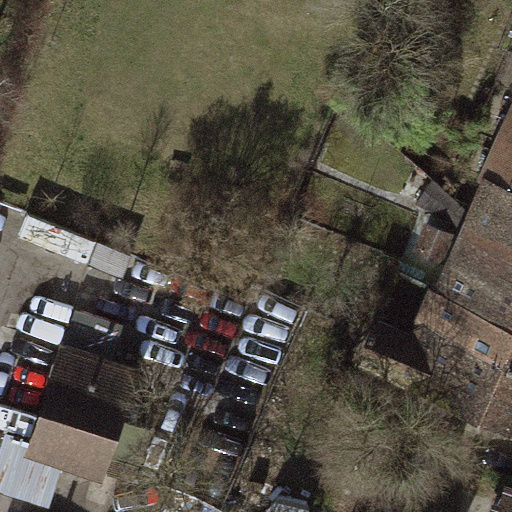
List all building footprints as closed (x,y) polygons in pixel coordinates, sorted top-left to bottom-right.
[(490,183),(468,238),(511,257),(511,107),(481,179),(490,183)] [(447,230),(425,223),(417,249),(439,256),(447,230)] [(511,257),(468,238),(442,291),(511,324),(511,257)] [(511,324),(442,291),(430,286),(412,334),(377,321),(362,360),(511,425),(511,324)] [(63,452),(106,467),(123,418),(140,370),(63,344),(32,437),(31,441),(63,452)] [(150,427),(123,418),(106,467),(133,476),(150,427)] [(49,495),(63,452),(31,441),(32,437),(13,431),(6,481),(49,495)] [(511,511),(511,506),(496,501),(492,511),(511,511)]
